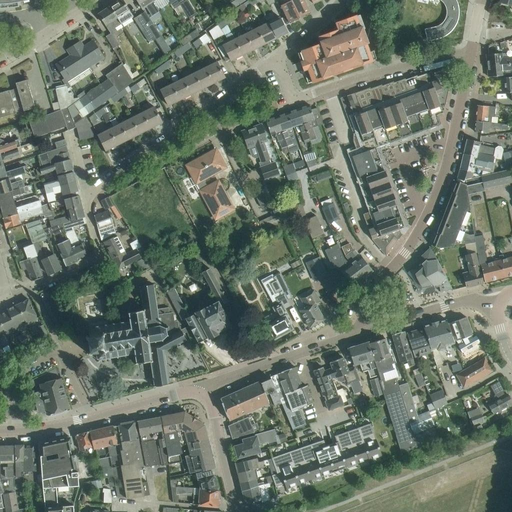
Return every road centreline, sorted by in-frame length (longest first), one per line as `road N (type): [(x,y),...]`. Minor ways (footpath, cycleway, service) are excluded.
road 1 (residential): [(371,329),(363,302),(405,252),(437,192),(471,51)]
road 2 (residential): [(86,196),(276,58)]
road 3 (residential): [(276,58),(291,100),(471,51)]
road 4 (tertiary): [(0,431),(199,393)]
road 5 (residential): [(4,297),(95,255),(86,196)]
road 6 (tertiary): [(371,329),(472,300),(498,308)]
road 7 (tertiary): [(236,511),(215,419),(199,393)]
road 8 (unknown): [(291,100),(180,153)]
